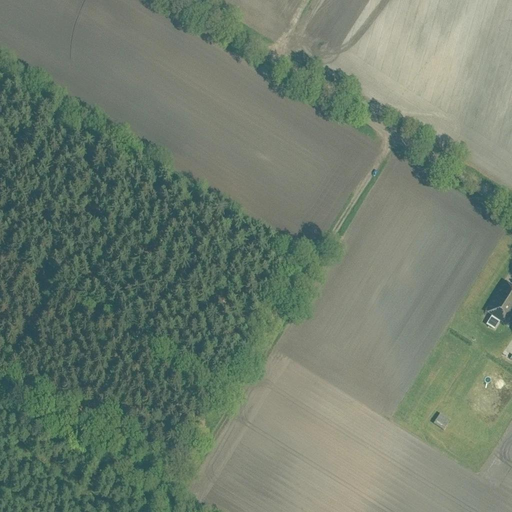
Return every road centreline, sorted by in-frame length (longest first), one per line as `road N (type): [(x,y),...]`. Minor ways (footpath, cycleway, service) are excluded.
road 1 (track): [(395,135),(163,511)]
road 2 (unclassified): [(511,209),(178,0)]
road 3 (track): [(232,401),(0,254)]
